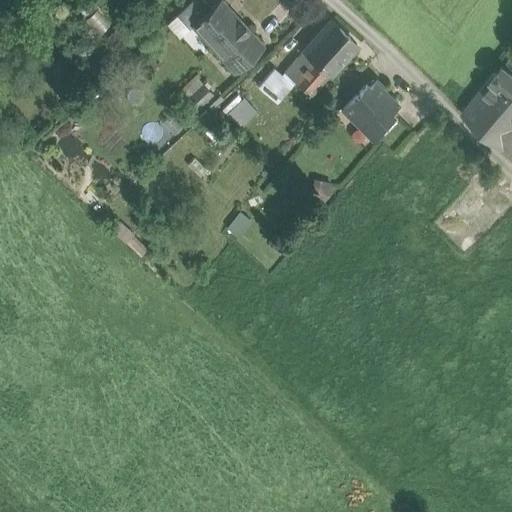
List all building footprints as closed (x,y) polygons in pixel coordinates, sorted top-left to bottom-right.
[(204,0),(190,0),(176,13),(189,27),(194,22),(193,21),(210,5),(204,0)] [(262,46),(220,0),(216,0),(210,5),(193,21),(194,22),(236,69),(262,46)] [(331,20),(305,49),(329,71),(330,72),(345,56),(357,43),(331,20)] [(329,71),(305,49),(285,70),(310,92),(329,71)] [(511,70),(504,63),(463,113),(503,148),(511,137),(511,70)] [(275,68),(260,84),(268,91),(283,75),(275,68)] [(366,83),(342,107),(372,136),(395,112),(392,109),(400,102),(376,79),(369,86),(366,83)] [(203,82),(186,99),(195,109),(212,92),(203,82)] [(225,108),(240,124),(257,108),(241,92),(225,108)] [(511,137),(503,148),(511,155),(511,137)] [(316,196),(328,198),(331,180),(319,179),(316,196)] [(238,234),(264,200),(254,191),(227,226),(238,234)] [(139,255),(148,247),(120,217),(111,226),(139,255)]
